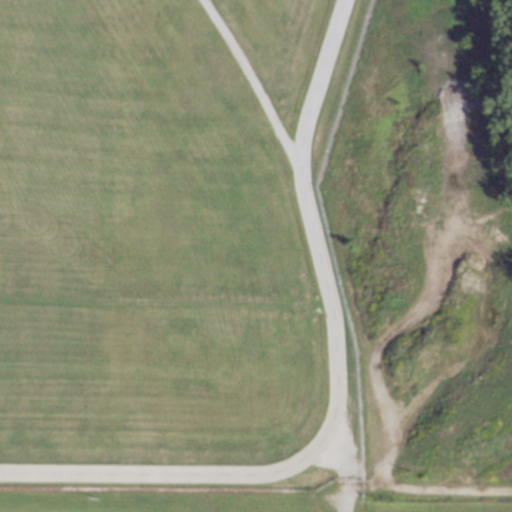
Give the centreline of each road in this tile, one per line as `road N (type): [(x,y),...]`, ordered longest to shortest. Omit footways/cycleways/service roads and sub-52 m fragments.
road 1 (track): [(345,511),(343,325),(335,299)]
road 2 (track): [(303,178),(265,91),(204,0)]
road 3 (track): [(349,487),(511,498)]
